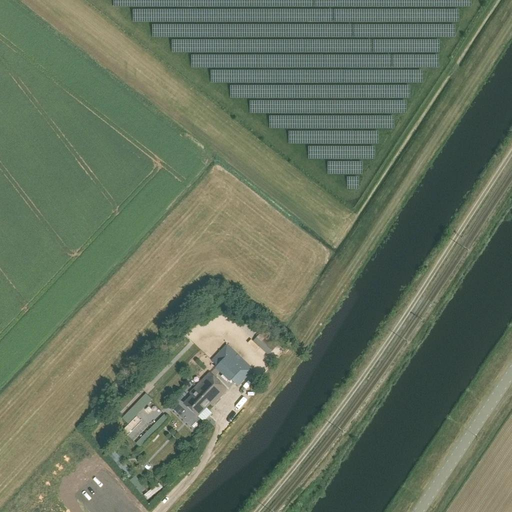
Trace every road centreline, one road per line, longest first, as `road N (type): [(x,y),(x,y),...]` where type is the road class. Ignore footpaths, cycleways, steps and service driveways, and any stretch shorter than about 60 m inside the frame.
road 1 (track): [(257,511),(362,377),(511,151)]
road 2 (tertiary): [(418,511),(511,371)]
